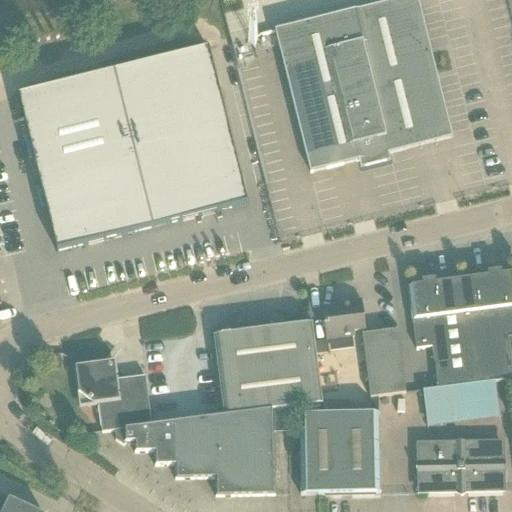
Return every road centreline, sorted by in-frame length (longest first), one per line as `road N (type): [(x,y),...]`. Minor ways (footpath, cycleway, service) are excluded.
road 1 (unclassified): [(511,212),(35,324),(0,355)]
road 2 (unclassified): [(0,409),(131,511)]
